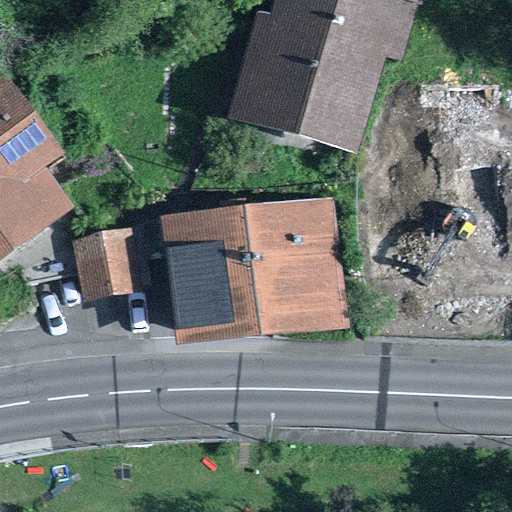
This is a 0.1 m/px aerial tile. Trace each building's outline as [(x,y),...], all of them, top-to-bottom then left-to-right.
[(262,24),(238,108),(352,141),(378,53),(394,57),(411,0),(281,0),(273,27),(262,24)] [(418,85),(418,158),(500,158),(497,85),(418,85)] [(0,245),(57,205),(32,170),(47,159),(0,92),(0,245)] [(503,251),(500,158),(373,172),(377,261),(503,251)] [(182,329),(258,321),(245,222),(243,208),(223,210),(225,227),(195,230),(197,251),(173,253),(182,329)] [(326,213),(245,222),(258,321),(337,312),(326,213)] [(84,294),(137,286),(128,231),(73,244),(18,269),(25,285),(80,274),(84,294)]
